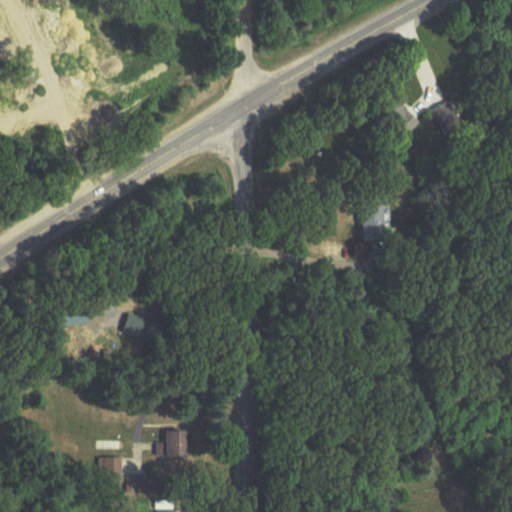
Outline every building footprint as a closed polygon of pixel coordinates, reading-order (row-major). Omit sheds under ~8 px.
[(384,116),(406,139),(421,124),(399,102),(384,116)] [(438,137),(460,132),(453,104),(431,109),(438,137)] [(365,241),(388,240),(386,208),(364,209),(365,241)] [(159,323),(129,315),(124,334),(154,342),(159,323)] [(190,460),(189,431),(167,432),(167,444),(155,444),(155,460),(190,460)] [(173,511),(174,503),(155,503),(154,511),(173,511)]
